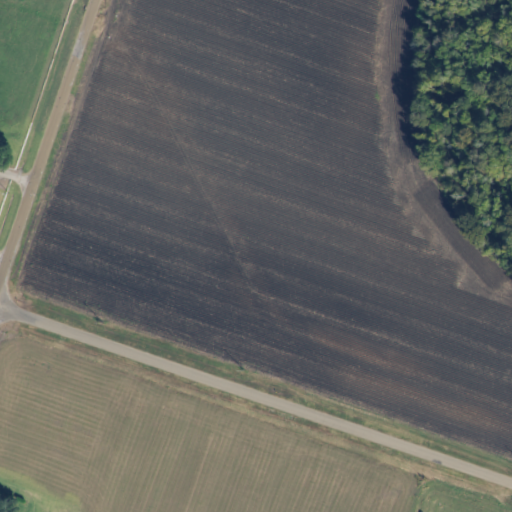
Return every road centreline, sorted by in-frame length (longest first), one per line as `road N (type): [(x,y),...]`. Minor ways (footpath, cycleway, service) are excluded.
road 1 (tertiary): [(511,478),(0,302)]
road 2 (residential): [(0,287),(99,0)]
